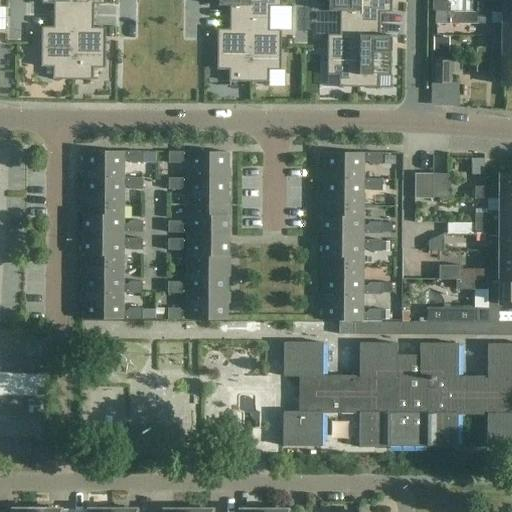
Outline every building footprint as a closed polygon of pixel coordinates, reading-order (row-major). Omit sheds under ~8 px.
[(72,0),(40,0),(41,4),(53,4),(53,16),(73,16),(72,0)] [(72,0),(73,16),(93,16),(93,5),(105,5),(104,0),(72,0)] [(149,0),(149,42),(178,42),(178,1),(187,1),(187,0),(149,0)] [(229,6),(229,18),(249,18),(248,0),(216,0),(217,6),(229,6)] [(248,0),(249,18),(269,19),(269,7),(281,7),(280,0),(248,0)] [(358,0),(326,0),(327,12),(339,12),(339,23),(359,24),(358,0)] [(391,13),(390,0),(358,0),(359,24),(378,24),(379,12),(391,13)] [(432,0),(432,10),(449,10),(449,0),(432,0)] [(502,12),(502,13),(511,13),(511,0),(476,0),(476,13),(491,13),(491,11),(502,12)] [(491,24),(491,13),(476,13),(476,24),(491,24)] [(501,37),(511,37),(511,13),(502,13),(501,37)] [(72,80),(73,16),(53,16),(53,27),(41,27),(40,68),(52,68),(52,80),(72,80)] [(92,28),(93,16),(73,16),(72,80),(92,80),(92,68),(104,68),(104,28),(92,28)] [(229,30),(216,30),(216,70),(228,70),(228,82),(248,82),(249,18),(229,18),(229,30)] [(269,19),(249,18),(248,82),(268,83),(268,71),(280,71),(280,30),(268,30),(269,19)] [(359,24),(339,23),(338,35),(326,35),(326,75),(338,75),(338,87),(358,88),(359,24)] [(378,24),(359,24),(358,88),(378,88),(378,76),(390,76),(390,36),(378,36),(378,24)] [(449,50),(449,37),(433,37),(433,50),(449,50)] [(477,48),(477,61),(511,61),(511,37),(501,37),(501,48),(477,48)] [(511,86),(511,61),(477,61),(477,71),(490,71),(491,75),(493,79),(495,82),(498,85),(501,86),(511,86)] [(432,64),(432,70),(432,83),(451,83),(451,64),(432,64)] [(123,179),(123,178),(123,160),(127,160),(130,163),(142,163),(142,152),(83,152),(82,179),(123,179)] [(187,160),(187,179),(227,180),(227,152),(168,152),(168,164),(180,164),(180,163),(183,160),(187,160)] [(322,153),(322,180),(362,181),(362,180),(362,162),(366,162),(369,165),(381,165),(382,153),(322,153)] [(431,174),(415,174),(415,200),(431,199),(431,174)] [(450,174),(446,174),(431,174),(431,199),(450,199),(450,174)] [(499,200),(511,199),(511,174),(499,175),(499,189),(475,188),(475,200),(499,200)] [(82,205),(122,206),(123,186),(126,187),(129,190),(142,190),(142,178),(123,178),(123,179),(82,179),(82,205)] [(187,187),(187,206),(227,206),(227,180),(187,179),(168,179),(168,190),(180,190),(183,187),(187,187)] [(322,207),(362,207),(362,188),(366,188),(369,191),(381,191),(381,180),(362,180),(362,181),(322,180),(322,207)] [(511,224),(511,199),(499,200),(499,212),(489,211),(489,214),(475,213),(475,223),(475,224),(511,224)] [(122,225),(122,206),(82,205),(82,236),(122,236),(122,233),(141,233),(141,221),(129,221),(126,225),(122,225)] [(227,237),(227,206),(187,206),(186,225),(183,225),(180,222),(168,222),(167,233),(186,233),(186,236),(227,237)] [(362,226),(362,207),(322,207),(322,237),(362,237),(362,234),(381,234),(381,223),(369,223),(366,226),(362,226)] [(511,252),(511,224),(475,224),(475,223),(447,222),(447,233),(499,234),(499,252),(511,252)] [(82,239),(82,266),(122,266),(122,247),(126,247),(129,251),(141,251),(141,239),(122,239),(122,236),(82,236),(82,239)] [(186,248),(186,267),(227,267),(227,237),(186,236),(186,239),(167,239),(167,251),(179,251),(183,247),(186,248)] [(322,237),(322,267),(362,268),(362,249),(366,249),(369,252),(381,252),(381,241),(362,240),(362,237),(322,237)] [(438,280),(456,280),(511,280),(511,252),(499,252),(498,265),(488,265),(488,269),(460,268),(460,265),(438,265),(438,280)] [(122,285),(122,266),(82,266),(82,292),(122,293),(141,294),(141,282),(129,282),(126,285),(122,285)] [(227,267),(186,267),(186,286),(182,286),(179,283),(179,282),(167,282),(167,294),(186,294),(186,293),(226,293),(227,267)] [(362,287),(362,268),(322,267),(321,294),(362,294),(362,295),(381,295),(381,284),(369,283),(369,284),(365,287),(362,287)] [(488,305),(498,305),(511,305),(511,280),(456,280),(456,290),(475,290),(475,309),(475,310),(488,310),(488,305)] [(122,312),(122,293),(82,292),(82,320),(141,320),(141,308),(129,308),(129,309),(126,312),(122,312)] [(226,321),(226,293),(186,293),(186,294),(186,312),(182,312),(179,309),(167,309),(167,320),(226,321)] [(362,313),(362,295),(362,294),(321,294),(321,321),(381,321),(381,310),(369,310),(365,313),(362,313)] [(475,310),(475,309),(426,308),(426,322),(475,322),(475,310)] [(355,323),(339,323),(339,335),(355,335),(355,323)] [(421,323),(402,323),(402,335),(421,335),(421,323)] [(511,323),(499,324),(499,336),(511,335),(511,323)] [(494,448),(511,448),(511,344),(495,344),(495,378),(457,377),(458,344),(427,344),(427,355),(397,355),(397,344),(359,343),(359,376),(322,376),(322,343),(284,343),(283,378),(299,378),(299,413),(282,413),(282,447),(321,447),(322,414),(358,415),(358,447),(389,448),(389,447),(426,447),(426,448),(457,448),(457,415),(494,416),(494,448)] [(0,394),(43,395),(44,374),(0,373),(0,394)] [(267,434),(267,417),(252,417),(252,434),(267,434)]
